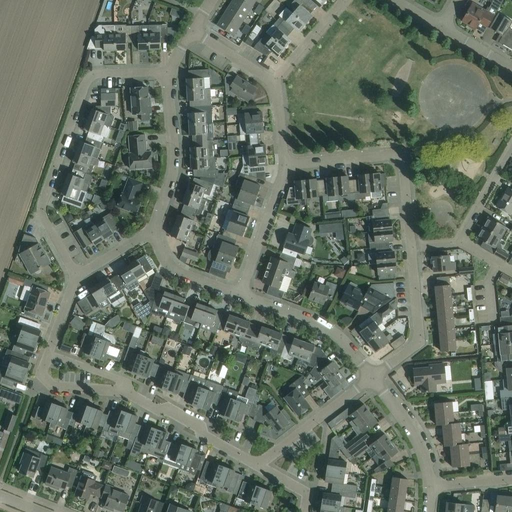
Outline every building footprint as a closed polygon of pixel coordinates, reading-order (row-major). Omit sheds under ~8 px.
[(246,16),(253,6),(243,0),(232,0),(229,5),(246,16)] [(293,12),(292,13),(305,25),(312,17),(310,15),(313,11),(301,0),(294,0),(292,3),(291,4),(291,5),(291,7),(291,8),(291,9),(292,11),(293,12)] [(301,0),(313,10),(317,6),(319,8),(326,1),(325,0),(301,0)] [(503,0),(493,0),(487,12),(483,9),(481,12),(471,6),(462,21),(475,28),(479,22),(487,27),(493,16),(494,16),(503,0)] [(240,26),(246,16),(229,5),(223,15),(240,26)] [(305,25),(292,13),(286,8),(279,16),(280,17),(277,21),(290,33),(294,29),(298,33),(305,25)] [(181,19),(184,13),(178,11),(176,17),(181,19)] [(507,48),(511,39),(511,30),(508,28),(511,21),(498,13),(495,17),(494,20),(489,28),(502,36),(498,42),(495,40),(495,41),(507,48)] [(233,36),(240,26),(223,15),(216,25),(233,36)] [(286,37),(290,33),(277,21),(273,26),(278,30),(271,38),(284,49),(291,41),(286,37)] [(103,51),(115,51),(114,25),(101,26),(101,29),(96,29),(96,36),(97,46),(97,43),(103,43),(103,51)] [(131,38),(131,26),(126,26),(126,25),(114,25),(115,51),(126,50),(125,38),(131,38)] [(148,26),(149,50),(160,49),(160,43),(167,43),(167,25),(148,26)] [(138,50),(149,50),(148,26),(131,26),(131,38),(137,38),(138,50)] [(284,49),(271,38),(266,33),(253,48),(267,57),(271,52),(277,57),(284,49)] [(187,90),(204,89),(209,89),(209,78),(209,69),(188,71),(191,71),(192,79),(186,79),(187,90)] [(226,75),(224,78),(225,95),(228,95),(231,91),(247,102),(250,98),(253,100),(256,94),(253,92),(256,88),(236,76),(235,78),(227,73),(226,75)] [(147,87),(130,89),(132,115),(150,113),(150,105),(148,105),(147,87)] [(200,107),(211,106),(210,89),(204,89),(187,90),(187,101),(199,101),(200,107)] [(88,119),(103,125),(108,127),(112,116),(107,115),(110,106),(115,106),(115,94),(100,94),(101,107),(96,106),(94,110),(91,109),(87,119),(88,119)] [(188,124),(211,123),(212,123),(211,106),(200,107),(193,107),(194,113),(188,113),(188,124)] [(239,125),(262,122),(261,112),(256,112),(256,106),(241,108),(242,114),(238,114),(239,125)] [(103,125),(88,119),(87,119),(84,130),(88,131),(86,137),(103,143),(108,127),(103,125)] [(136,122),(128,123),(128,131),(137,130),(136,122)] [(245,141),(259,139),(258,133),(263,133),(262,122),(239,125),(240,136),(244,135),(245,141)] [(196,141),(212,140),(211,123),(188,124),(189,136),(195,135),(196,141)] [(128,137),(130,154),(129,154),(130,170),(151,168),(150,152),(146,152),(144,135),(128,137)] [(101,149),(103,143),(86,137),(84,143),(80,141),(76,152),(92,157),(95,147),(101,149)] [(242,157),(266,155),(265,145),(259,145),(259,139),(245,141),(245,146),(242,146),(242,157)] [(190,159),(213,157),(212,140),(196,141),(196,147),(190,148),(190,159)] [(92,157),(76,152),(72,162),(75,163),(72,169),(90,175),(94,166),(96,165),(97,164),(99,160),(92,157)] [(240,172),(249,176),(248,173),(253,173),(263,172),(262,166),(267,165),(266,155),(242,157),(243,165),(242,166),(240,172)] [(214,157),(213,157),(190,159),(191,170),(200,169),(200,177),(218,179),(218,170),(215,170),(214,157)] [(68,174),(64,184),(86,192),(92,176),(90,175),(72,169),(71,175),(68,174)] [(257,178),(249,176),(240,172),(234,188),(240,190),(257,196),(260,186),(255,184),(257,178)] [(368,174),(370,196),(371,196),(370,192),(380,191),(380,187),(386,186),(385,174),(379,174),(379,173),(368,174)] [(365,197),(370,196),(368,174),(358,175),(358,179),(352,180),(354,200),(355,200),(365,198),(365,197)] [(354,200),(352,180),(347,180),(347,176),(336,177),(338,201),(354,200)] [(323,202),(338,201),(336,177),(326,178),(326,179),(320,180),(322,196),(323,196),(323,202)] [(142,183),(128,178),(123,194),(122,194),(117,207),(136,214),(141,200),(136,199),(142,183)] [(185,193),(202,199),(203,194),(209,196),(213,184),(206,182),(197,179),(195,185),(189,183),(185,193)] [(322,196),(320,180),(315,180),(315,179),(304,180),(307,198),(322,196)] [(307,202),(307,198),(304,180),(294,181),(295,187),(289,188),(286,200),(286,205),(298,204),(299,203),(301,206),(305,205),(307,202)] [(86,192),(64,184),(61,195),(63,195),(61,202),(81,209),(84,198),(78,196),(80,190),(86,192)] [(511,190),(508,188),(502,199),(501,199),(496,207),(510,214),(511,210),(511,190)] [(253,206),(257,196),(240,190),(237,199),(235,199),(233,205),(247,210),(249,204),(253,206)] [(201,199),(202,199),(185,193),(182,204),(187,206),(185,211),(195,215),(200,217),(206,201),(201,199)] [(372,216),(388,214),(387,203),(382,204),(380,210),(372,211),(372,216)] [(245,216),(247,210),(233,205),(231,210),(228,210),(225,219),(229,221),(246,227),(249,217),(245,216)] [(193,221),(195,215),(185,211),(183,217),(177,215),(174,226),(190,231),(194,221),(193,221)] [(216,220),(221,222),(225,213),(220,211),(216,220)] [(95,225),(103,240),(113,234),(109,228),(117,223),(111,213),(94,223),(95,225)] [(369,232),(391,230),(390,220),(389,214),(388,215),(388,214),(372,216),(366,217),(367,227),(368,227),(369,232)] [(482,227),(500,238),(506,227),(488,217),(482,227)] [(229,221),(225,219),(221,229),(224,230),(222,235),(235,240),(237,235),(242,236),(246,227),(229,221)] [(343,223),(319,225),(320,234),(336,232),(337,240),(345,239),(343,223)] [(284,247),(282,253),(295,258),(297,252),(304,254),(306,246),(310,246),(312,244),(313,241),(313,238),(309,235),(311,229),(296,224),(292,235),(288,234),(284,247)] [(94,246),(103,240),(95,225),(89,229),(88,227),(84,226),(82,227),(73,233),(83,249),(92,243),(94,246)] [(186,242),(190,231),(174,226),(170,236),(186,242)] [(500,238),(482,227),(476,238),(496,249),(498,250),(501,248),(499,243),(498,242),(500,238)] [(376,248),(389,247),(388,241),(392,241),(391,230),(369,232),(369,233),(368,233),(370,249),(376,248)] [(24,234),(21,244),(18,252),(21,253),(20,253),(31,274),(33,272),(35,274),(36,274),(38,274),(40,273),(41,272),(42,270),(41,268),(49,263),(54,273),(55,273),(38,244),(35,240),(36,238),(24,234)] [(235,240),(222,235),(222,236),(218,234),(216,240),(213,250),(235,258),(238,248),(233,246),(235,240)] [(377,264),(394,262),(393,252),(389,252),(389,247),(376,248),(377,264)] [(197,254),(183,249),(181,256),(195,261),(197,254)] [(498,250),(496,249),(493,254),(505,261),(508,256),(498,250)] [(235,258),(213,250),(212,250),(209,251),(208,254),(207,257),(208,260),(212,262),(211,266),(227,272),(229,266),(231,267),(235,258)] [(266,270),(283,276),(293,279),(296,272),(291,270),(296,258),(295,258),(282,253),(281,253),(278,260),(271,258),(266,270)] [(357,262),(365,261),(364,253),(356,254),(357,262)] [(433,272),(455,270),(454,263),(449,263),(449,255),(432,257),(433,272)] [(128,266),(136,280),(146,274),(152,269),(145,258),(139,262),(137,260),(128,266)] [(394,262),(377,264),(378,280),(395,278),(395,273),(394,262)] [(136,280),(128,266),(118,271),(119,273),(114,277),(122,289),(126,287),(129,292),(139,286),(136,280)] [(346,271),(337,267),(334,276),(343,279),(346,271)] [(459,275),(473,274),(473,267),(459,268),(459,275)] [(278,290),(283,276),(266,270),(262,282),(269,285),(266,294),(281,299),(284,292),(278,290)] [(25,280),(10,274),(7,281),(16,285),(18,281),(23,283),(25,280)] [(152,306),(157,292),(162,278),(162,277),(155,275),(152,285),(151,287),(143,291),(152,306)] [(435,298),(451,296),(451,295),(457,295),(456,285),(450,285),(449,276),(436,278),(437,286),(434,286),(435,298)] [(470,276),(455,277),(456,282),(465,282),(465,286),(471,286),(470,276)] [(120,290),(122,289),(114,277),(109,280),(108,278),(98,284),(111,304),(122,297),(123,295),(120,290)] [(25,279),(25,280),(23,283),(23,285),(32,288),(24,309),(41,316),(49,293),(36,288),(38,283),(25,279)] [(314,283),(312,290),(309,299),(323,304),(325,298),(331,301),(337,285),(327,282),(325,287),(314,283)] [(371,285),(366,294),(355,288),(356,285),(350,282),(348,285),(347,284),(340,298),(354,305),(353,308),(357,310),(363,298),(368,301),(366,302),(374,312),(395,296),(393,283),(371,285)] [(110,304),(111,304),(98,284),(89,289),(91,294),(85,298),(93,311),(100,307),(100,308),(102,309),(110,304)] [(167,317),(174,295),(164,292),(163,295),(157,292),(152,306),(150,313),(160,316),(160,315),(167,317)] [(183,322),(189,306),(183,304),(185,299),(174,295),(167,317),(167,318),(166,320),(177,324),(178,320),(183,322)] [(436,308),(452,307),(451,296),(435,298),(436,308)] [(367,342),(381,332),(377,327),(381,323),(379,320),(393,310),(397,309),(396,298),(388,303),(373,315),(370,317),(373,321),(360,332),(367,342)] [(152,306),(149,301),(141,306),(146,315),(149,312),(150,313),(152,306)] [(201,323),(207,307),(196,303),(195,308),(189,306),(183,322),(194,326),(196,321),(201,323)] [(219,324),(221,319),(222,315),(216,313),(217,311),(207,307),(201,323),(199,328),(215,334),(217,328),(219,324)] [(438,319),(453,318),(452,307),(436,308),(438,319)] [(511,313),(510,316),(500,317),(500,324),(511,322),(511,313)] [(46,324),(48,320),(29,314),(28,318),(46,324)] [(81,314),(78,319),(86,323),(89,318),(81,314)] [(233,335),(239,319),(229,315),(227,321),(221,319),(219,324),(217,328),(223,331),(233,335)] [(69,322),(76,328),(81,322),(74,316),(69,322)] [(23,326),(20,336),(36,342),(37,339),(39,339),(42,333),(40,332),(40,331),(37,330),(39,324),(20,318),(18,324),(23,326)] [(439,330),(454,328),(453,318),(438,319),(439,330)] [(248,346),(253,331),(247,329),(250,323),(239,319),(233,335),(239,337),(239,339),(241,342),(242,343),(241,344),(248,346)] [(161,322),(160,329),(170,330),(171,324),(161,322)] [(92,355),(95,356),(103,333),(106,326),(96,323),(91,336),(85,334),(80,347),(86,349),(84,353),(86,353),(85,355),(91,357),(92,355)] [(493,344),(511,342),(511,325),(495,327),(495,334),(492,334),(493,344)] [(128,348),(134,350),(141,329),(135,327),(128,348)] [(266,347),(272,330),(261,327),(259,333),(253,331),(248,346),(258,350),(260,345),(266,347)] [(440,341),(455,339),(454,328),(439,330),(440,341)] [(282,352),(285,343),(280,341),(282,334),(272,330),(266,347),(271,348),(269,353),(280,357),(282,352)] [(381,332),(367,342),(375,352),(389,342),(393,339),(389,334),(385,337),(381,332)] [(103,333),(95,356),(98,357),(97,359),(104,362),(104,360),(105,360),(107,356),(119,361),(123,349),(114,346),(115,343),(115,341),(113,337),(111,336),(103,333)] [(406,340),(402,335),(390,344),(394,350),(404,344),(406,340)] [(14,345),(12,351),(23,355),(25,350),(33,352),(33,351),(35,352),(37,345),(35,345),(36,342),(20,336),(17,346),(14,345)] [(291,361),(293,356),(298,358),(304,342),(293,338),(291,345),(285,343),(282,352),(280,357),(291,361)] [(455,339),(440,341),(441,352),(451,351),(456,350),(455,339)] [(314,367),(321,357),(311,354),(314,346),(304,342),(298,358),(308,362),(307,365),(314,367)] [(511,342),(493,344),(494,355),(497,354),(498,362),(511,360),(511,342)] [(218,347),(212,345),(209,354),(215,356),(218,347)] [(7,349),(2,365),(8,368),(25,374),(26,371),(28,371),(30,365),(28,364),(29,363),(28,363),(30,357),(23,355),(12,351),(7,349)] [(134,372),(137,373),(143,356),(144,352),(139,350),(137,354),(132,352),(127,370),(128,370),(127,372),(134,374),(134,372)] [(154,377),(158,365),(152,363),(153,360),(143,356),(137,373),(140,374),(139,376),(146,378),(146,377),(147,377),(148,375),(154,377)] [(325,381),(338,371),(332,362),(327,365),(321,357),(314,367),(310,373),(316,381),(322,377),(325,381)] [(167,390),(173,373),(163,369),(164,367),(163,367),(165,361),(161,359),(159,365),(158,365),(154,377),(159,379),(157,386),(158,387),(157,388),(163,391),(164,389),(167,390)] [(506,373),(507,379),(511,378),(511,360),(498,362),(494,362),(495,366),(497,369),(500,372),(504,373),(506,373)] [(445,384),(444,374),(444,364),(429,366),(429,368),(413,369),(414,383),(421,383),(421,393),(437,391),(436,384),(445,384)] [(8,368),(2,365),(0,369),(0,382),(0,383),(12,387),(14,382),(21,384),(22,383),(24,384),(26,377),(24,377),(25,374),(8,368)] [(338,371),(325,381),(328,385),(323,389),(330,399),(344,388),(341,383),(345,380),(338,371)] [(184,393),(190,375),(185,373),(183,376),(173,373),(167,390),(170,391),(169,393),(176,395),(176,393),(178,394),(179,391),(184,393)] [(195,405),(197,406),(206,381),(196,377),(190,375),(184,393),(182,398),(187,400),(187,402),(188,403),(188,404),(194,407),(195,405)] [(302,384),(306,378),(302,376),(289,386),(292,391),(283,398),(297,416),(301,413),(302,413),(306,411),(306,409),(309,406),(303,399),(309,394),(302,384)] [(500,399),(501,398),(506,398),(511,397),(511,378),(507,379),(503,380),(503,390),(500,390),(500,399)] [(216,404),(222,386),(206,381),(197,406),(200,407),(200,409),(206,411),(207,409),(208,410),(211,402),(216,404)] [(491,381),(483,382),(485,400),(493,399),(491,381)] [(229,417),(237,396),(238,392),(222,387),(222,386),(216,404),(222,406),(219,414),(229,417)] [(237,396),(229,417),(240,421),(243,414),(248,416),(257,390),(249,387),(244,399),(237,396)] [(2,389),(0,394),(0,395),(14,401),(15,400),(21,402),(23,396),(17,394),(2,389)] [(502,410),(510,409),(510,416),(511,415),(511,397),(506,398),(501,398),(502,410)] [(51,422),(57,405),(46,401),(44,409),(38,407),(34,419),(40,421),(41,418),(51,422)] [(435,414),(452,413),(451,402),(444,402),(434,403),(435,414)] [(86,425),(92,408),(81,404),(78,415),(72,413),(68,425),(74,427),(76,421),(86,425)] [(285,408),(280,412),(276,407),(268,413),(263,406),(258,404),(253,420),(261,423),(266,419),(276,432),(288,423),(287,421),(292,418),(285,408)] [(68,425),(72,413),(67,411),(67,409),(57,405),(51,422),(49,427),(54,428),(56,424),(61,426),(63,428),(66,430),(68,425)] [(349,423),(352,427),(355,425),(370,413),(364,405),(349,416),(352,420),(349,423)] [(103,427),(107,415),(102,413),(103,412),(92,408),(86,425),(97,429),(98,425),(103,427)] [(118,436),(126,413),(116,409),(113,417),(107,415),(103,427),(102,430),(118,436)] [(136,437),(140,426),(134,424),(137,416),(126,413),(118,436),(128,439),(127,442),(133,444),(135,437),(136,437)] [(358,435),(344,446),(349,452),(363,441),(368,437),(364,432),(369,428),(377,422),(370,413),(355,425),(352,427),(352,428),(358,435)] [(442,425),(459,423),(453,423),(452,413),(435,414),(436,425),(442,425)] [(11,431),(16,417),(8,414),(3,429),(11,431)] [(443,436),(460,434),(459,423),(442,425),(443,436)] [(148,453),(156,429),(146,426),(145,428),(140,426),(136,437),(135,437),(133,444),(129,454),(135,456),(136,453),(141,450),(148,453)] [(162,463),(170,442),(164,440),(167,433),(156,429),(148,453),(157,456),(156,461),(162,463)] [(376,454),(391,443),(384,434),(376,440),(369,445),(376,454)] [(444,446),(450,446),(467,444),(461,444),(460,434),(443,436),(444,446)] [(352,455),(349,452),(344,446),(344,445),(336,435),(331,439),(329,451),(334,452),(339,448),(347,459),(352,455)] [(349,452),(352,455),(354,458),(368,448),(363,441),(349,452)] [(179,469),(187,446),(176,442),(175,444),(170,442),(162,463),(159,472),(166,474),(167,468),(166,467),(167,465),(179,469)] [(391,443),(376,454),(372,457),(379,466),(374,470),(376,474),(381,471),(394,465),(391,466),(386,461),(398,452),(391,443)] [(451,457),(468,455),(467,444),(450,446),(451,457)] [(187,446),(179,469),(195,475),(197,469),(200,470),(206,455),(197,451),(197,450),(187,446)] [(48,456),(35,452),(25,448),(20,464),(22,464),(19,472),(26,474),(26,475),(33,478),(36,470),(42,472),(48,456)] [(468,455),(451,457),(452,467),(469,466),(468,455)] [(326,471),(344,473),(346,462),(328,460),(326,471)] [(216,488),(217,484),(224,467),(213,463),(213,464),(206,461),(199,480),(207,482),(206,484),(216,488)] [(53,485),(59,487),(64,489),(65,486),(71,488),(74,479),(77,470),(69,467),(67,473),(51,467),(45,484),(53,487),(53,485)] [(243,476),(239,474),(234,472),(234,471),(224,467),(217,484),(228,488),(227,491),(236,495),(243,476)] [(343,484),(344,473),(326,471),(325,482),(332,483),(331,488),(356,492),(357,486),(343,484)] [(78,485),(75,494),(78,495),(78,497),(79,499),(81,500),(83,499),(84,498),(88,499),(90,494),(99,497),(102,487),(103,486),(95,483),(94,483),(94,481),(96,476),(83,472),(81,476),(78,485)] [(140,477),(132,473),(129,482),(136,485),(140,477)] [(377,475),(377,488),(387,489),(387,482),(381,482),(382,475),(377,475)] [(391,488),(406,490),(407,479),(392,477),(391,488)] [(237,498),(255,505),(261,488),(243,481),(237,498)] [(105,485),(104,488),(101,497),(107,500),(105,505),(123,511),(126,502),(129,496),(111,490),(112,487),(105,485)] [(261,488),(255,505),(265,508),(271,492),(261,488)] [(355,498),(356,492),(331,488),(330,494),(323,493),(321,504),(339,507),(341,496),(355,498)] [(404,501),(406,490),(391,488),(389,499),(404,501)] [(506,511),(508,497),(497,495),(496,505),(494,511),(506,511)] [(161,511),(164,504),(142,496),(139,503),(141,503),(137,511),(161,511)] [(401,511),(402,511),(404,501),(389,499),(387,510),(401,511)] [(482,499),(481,509),(480,511),(487,511),(488,510),(489,500),(482,499)] [(445,511),(463,511),(470,510),(471,505),(446,503),(445,511)]
